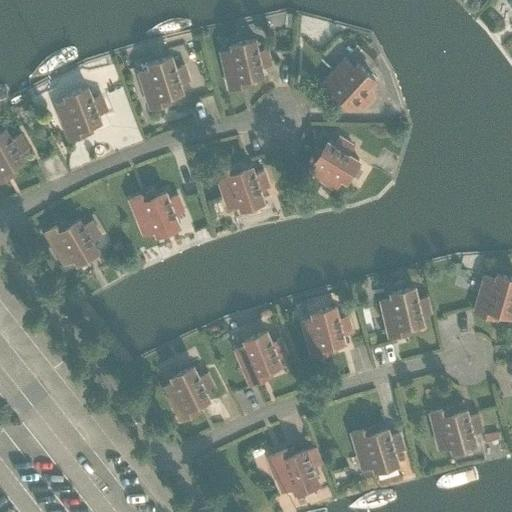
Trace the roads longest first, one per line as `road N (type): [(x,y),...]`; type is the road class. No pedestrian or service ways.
road 1 (residential): [(169,465),(292,405),(468,356)]
road 2 (residential): [(0,219),(121,163),(280,118)]
road 3 (residential): [(0,252),(169,465)]
